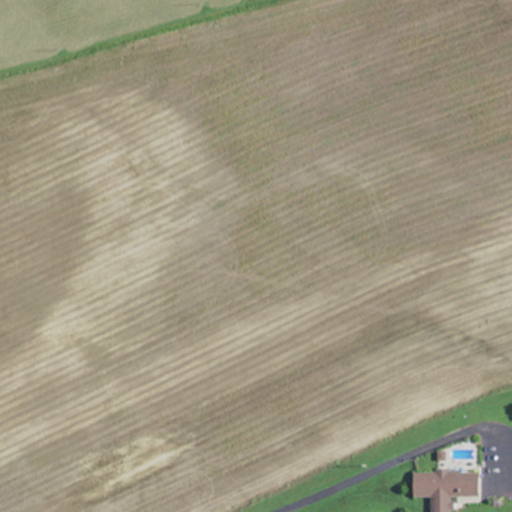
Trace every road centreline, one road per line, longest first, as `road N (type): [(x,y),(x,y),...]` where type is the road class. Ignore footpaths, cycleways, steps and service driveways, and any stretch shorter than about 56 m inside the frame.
road 1 (residential): [(0,449),(511,224)]
road 2 (residential): [(396,511),(457,485),(500,486),(511,498)]
